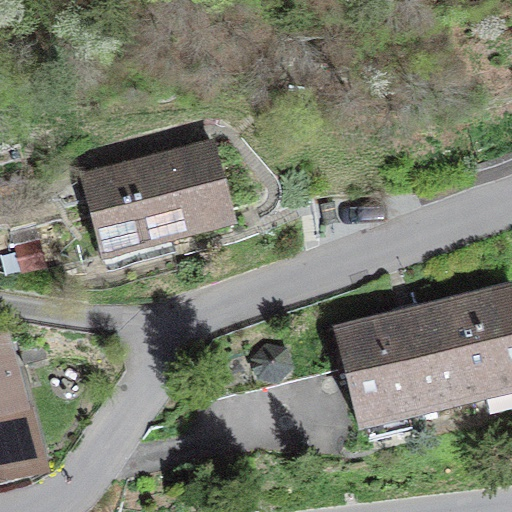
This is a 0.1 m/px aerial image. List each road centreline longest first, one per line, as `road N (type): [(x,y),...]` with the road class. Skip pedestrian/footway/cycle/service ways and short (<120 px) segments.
road 1 (residential): [(170,329),(511,201)]
road 2 (residential): [(22,511),(75,486),(89,469),(170,329)]
road 3 (residential): [(0,304),(170,329)]
